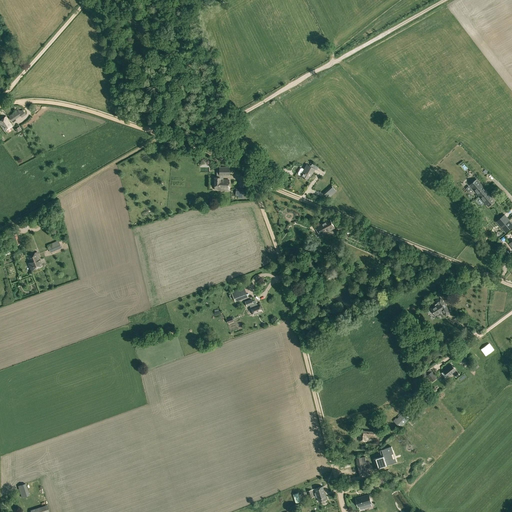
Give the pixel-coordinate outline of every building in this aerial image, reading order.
[(15,58),(19,65),(23,63),(20,55),(15,58)] [(9,116),(12,121),(21,115),(21,116),(25,114),(22,109),(20,110),(18,111),(17,110),(9,116)] [(0,120),(0,124),(4,131),(12,126),(6,116),(0,120)] [(298,174),(307,179),(310,175),(311,175),(315,169),(307,164),(304,169),(302,168),(300,168),(298,173),(298,174)] [(214,190),(229,190),(229,180),(222,180),(222,175),(229,175),(229,167),(219,167),(219,174),(217,174),(217,177),(214,177),(214,190)] [(470,185),(479,195),(486,190),(477,179),(470,185)] [(323,193),(328,198),(332,194),(333,195),(337,191),(332,186),(323,193)] [(486,190),(479,195),(489,206),(495,201),(486,190)] [(496,222),(501,227),(509,220),(505,214),(496,222)] [(329,231),(329,230),(334,227),(333,224),(334,224),(333,222),(332,223),(330,219),(318,226),(318,227),(315,228),(319,235),(322,234),(322,235),(329,231)] [(511,226),(511,223),(509,220),(501,227),(506,232),(511,226)] [(339,230),(341,233),(346,230),(346,231),(349,230),(347,225),(344,227),(342,223),(336,226),(339,230)] [(10,236),(13,246),(20,244),(17,233),(10,236)] [(49,244),(51,250),(62,247),(60,240),(49,244)] [(500,259),(504,264),(511,257),(511,256),(507,251),(500,257),(501,259),(500,259)] [(28,263),(31,270),(42,266),(37,252),(27,255),(29,262),(28,263)] [(404,261),(409,264),(412,258),(406,255),(404,261)] [(231,292),(235,302),(248,297),(244,287),(231,292)] [(442,311),(446,316),(452,312),(450,309),(448,310),(441,298),(436,301),(437,303),(435,305),(435,306),(431,309),(435,316),(442,311)] [(249,305),(253,315),(262,312),(259,303),(256,304),(254,301),(252,301),(251,299),(245,301),(247,306),(249,305)] [(444,371),(448,376),(456,370),(451,364),(444,371)] [(427,375),(432,382),(437,378),(432,371),(430,369),(428,371),(423,375),(425,377),(427,375)] [(394,421),(400,428),(412,416),(413,415),(406,409),(394,421)] [(358,440),(367,441),(367,438),(377,439),(378,432),(373,432),(359,430),(358,440)] [(392,450),(391,446),(385,448),(386,452),(382,453),(383,455),(374,457),(376,467),(391,463),(390,457),(391,457),(390,451),(392,450)] [(376,479),(379,484),(384,482),(383,479),(385,478),(384,476),(376,479)] [(355,484),(357,487),(364,483),(368,481),(367,479),(363,481),(355,484)] [(18,486),(22,497),(29,495),(25,483),(18,486)] [(318,497),(319,502),(327,499),(323,486),(315,489),(316,493),(315,493),(316,497),(318,497)] [(356,498),(358,507),(359,507),(360,509),(366,507),(365,505),(372,503),(369,494),(356,498)]
